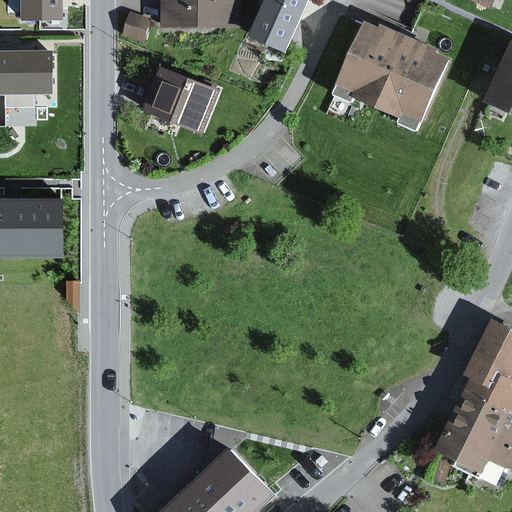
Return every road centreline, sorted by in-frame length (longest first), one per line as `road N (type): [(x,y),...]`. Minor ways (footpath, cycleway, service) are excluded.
road 1 (residential): [(305,511),(433,391),(511,235)]
road 2 (residential): [(102,195),(235,164),(279,122),(340,0)]
road 3 (tertiary): [(102,195),(110,511)]
road 4 (tertiary): [(103,0),(102,195)]
